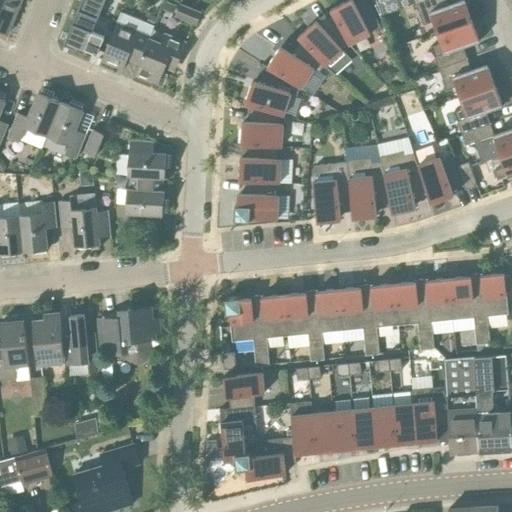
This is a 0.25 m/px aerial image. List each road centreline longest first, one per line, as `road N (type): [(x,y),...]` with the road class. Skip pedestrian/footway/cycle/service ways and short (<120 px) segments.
road 1 (residential): [(190,269),(387,248),(511,207)]
road 2 (residential): [(178,511),(190,269)]
road 3 (tertiary): [(296,511),(511,482)]
road 4 (residential): [(0,289),(190,269)]
road 5 (residential): [(199,124),(31,60)]
road 6 (residential): [(199,124),(210,48),(228,23),(263,0)]
road 7 (residential): [(190,269),(199,124)]
